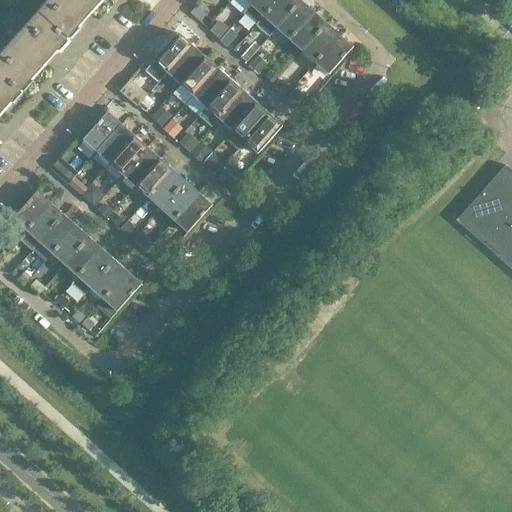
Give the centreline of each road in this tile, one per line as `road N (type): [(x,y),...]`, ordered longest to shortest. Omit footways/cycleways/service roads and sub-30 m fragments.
road 1 (residential): [(0,271),(108,373),(385,61),(317,0)]
road 2 (residential): [(176,0),(0,201)]
